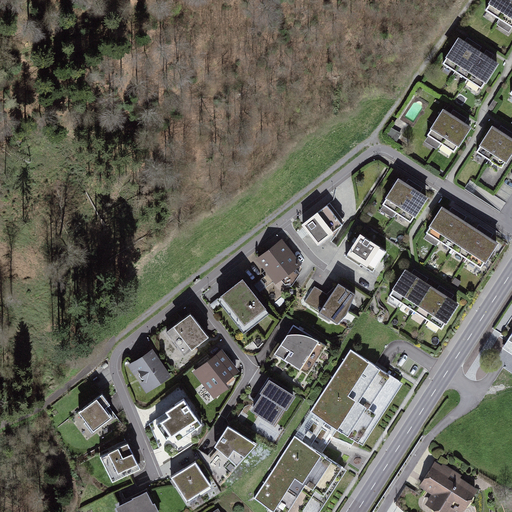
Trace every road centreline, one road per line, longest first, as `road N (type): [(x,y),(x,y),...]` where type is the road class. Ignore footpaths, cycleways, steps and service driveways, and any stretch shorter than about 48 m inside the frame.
road 1 (residential): [(139,478),(151,462),(115,353),(370,153),(386,150),(511,229)]
road 2 (secondary): [(356,511),(511,271)]
road 3 (track): [(0,424),(44,405),(114,339)]
